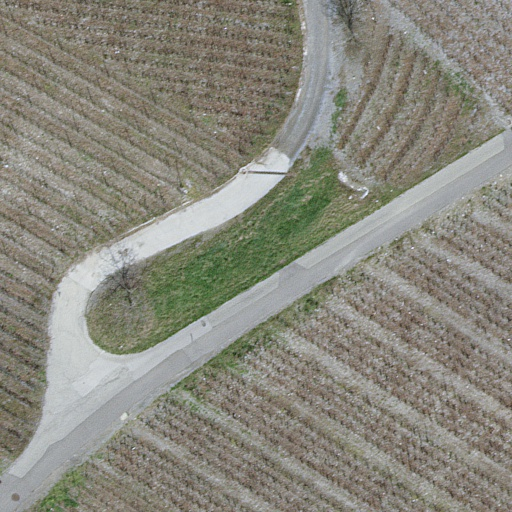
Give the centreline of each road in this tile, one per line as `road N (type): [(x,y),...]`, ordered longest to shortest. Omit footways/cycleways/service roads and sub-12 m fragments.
road 1 (unclassified): [(0,503),(108,400),(511,145)]
road 2 (track): [(108,400),(72,344),(72,309),(86,277),(261,181),(302,136),(325,86),(318,0)]
